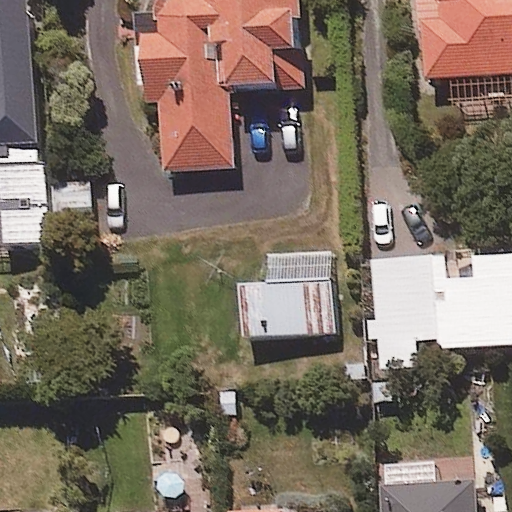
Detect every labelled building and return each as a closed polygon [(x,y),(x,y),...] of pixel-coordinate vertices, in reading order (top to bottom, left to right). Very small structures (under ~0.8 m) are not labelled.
[(0,0),(0,167),(17,166),(21,215),(54,213),(39,0),(0,0)] [(309,87),(303,0),(163,0),(166,33),(146,34),(151,102),(164,101),(169,173),(239,169),(234,92),(309,87)] [(511,0),(443,0),(449,5),(450,21),(429,23),(433,82),(511,76),(511,0)] [(98,215),(98,179),(62,179),(62,215),(98,215)] [(335,254),(273,258),(275,285),(248,287),(251,339),(339,334),(335,254)] [(443,343),(443,352),(511,350),(511,260),(482,261),(483,284),(455,284),(454,260),(380,261),(382,319),(372,319),(373,342),(382,342),(383,368),(421,367),(420,355),(420,343),(443,343)] [(241,343),(205,345),(208,390),(243,388),(241,343)] [(480,511),(480,485),(388,489),(388,511),(480,511)]
